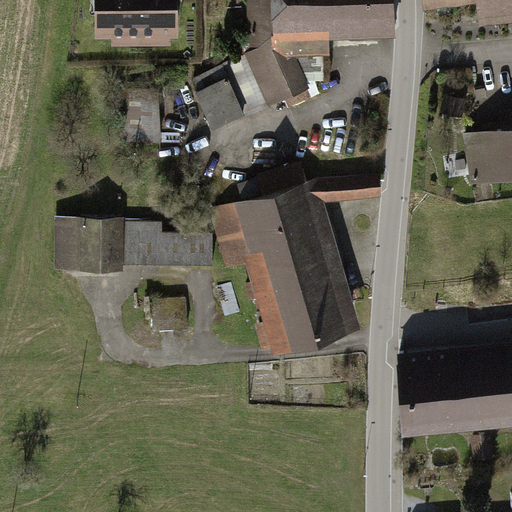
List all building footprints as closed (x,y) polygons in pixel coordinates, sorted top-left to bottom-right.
[(170,31),(180,31),(179,0),(93,0),(94,33),(111,32),(111,41),(170,40),(170,31)] [(213,125),(311,82),(297,52),(331,51),(330,34),(397,32),(394,0),(247,0),(248,49),(192,76),(213,125)] [(477,0),(480,19),(511,15),(511,0),(424,0),(425,3),(452,0),(477,0)] [(161,138),(158,86),(118,88),(120,140),(161,138)] [(467,97),(445,91),(439,109),(462,116),(467,97)] [(472,181),(511,174),(511,105),(501,108),(503,124),(464,131),(472,181)] [(274,349),(362,323),(324,198),(382,192),(380,170),(317,174),(308,176),(302,158),(257,171),(262,187),(210,206),(226,265),(246,259),(274,349)] [(68,265),(124,265),(124,260),(124,218),(124,213),(55,213),(55,265),(68,265)] [(124,260),(214,261),(213,229),(163,229),(162,219),(124,218),(124,260)] [(185,297),(151,298),(152,326),(186,325),(185,297)] [(511,420),(511,337),(396,348),(404,430),(511,420)] [(492,430),(471,432),(473,457),(494,455),(492,430)]
